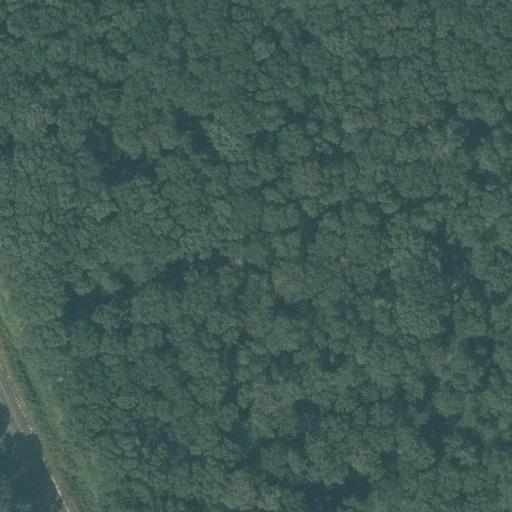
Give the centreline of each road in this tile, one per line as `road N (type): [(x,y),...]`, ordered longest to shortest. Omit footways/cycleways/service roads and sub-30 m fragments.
road 1 (track): [(119,511),(118,442),(54,66),(72,0)]
road 2 (track): [(109,511),(0,272)]
